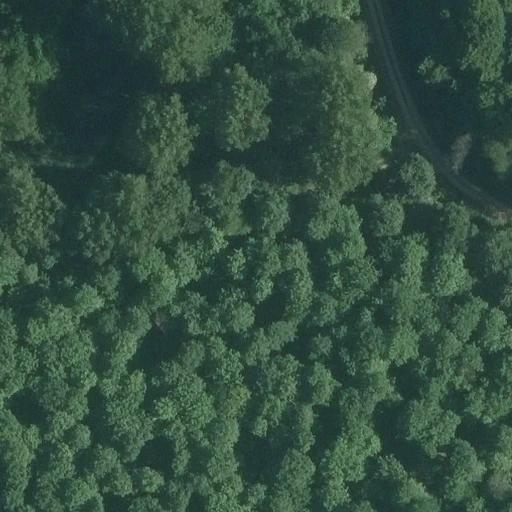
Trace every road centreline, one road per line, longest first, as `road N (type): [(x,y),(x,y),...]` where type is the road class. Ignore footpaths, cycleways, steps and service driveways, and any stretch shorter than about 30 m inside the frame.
road 1 (track): [(465,205),(122,268),(0,280)]
road 2 (track): [(373,0),(418,127),(465,205),(511,217)]
